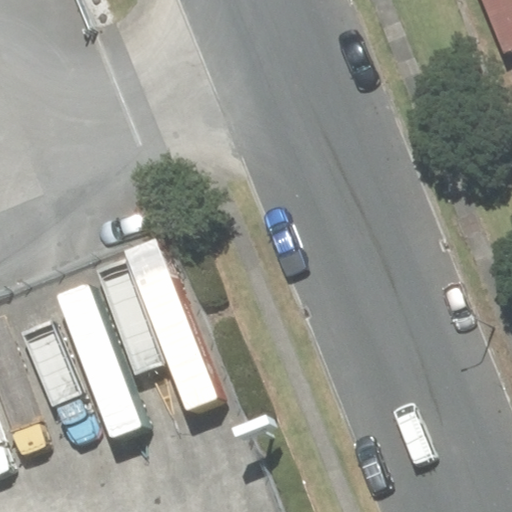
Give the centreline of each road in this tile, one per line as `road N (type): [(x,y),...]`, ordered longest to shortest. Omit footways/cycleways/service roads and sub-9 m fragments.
road 1 (unclassified): [(274,0),(489,511)]
road 2 (unknown): [(280,13),(130,82),(47,106)]
road 3 (unknown): [(0,275),(25,226),(47,106)]
